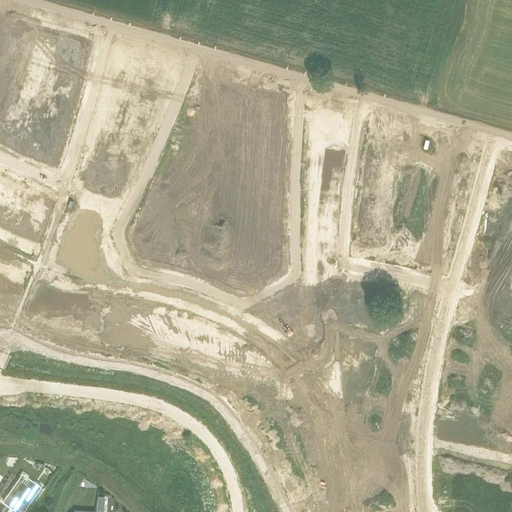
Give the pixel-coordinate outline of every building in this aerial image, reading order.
[(7,18),(1,40),(15,44),(16,40),(30,44),(34,32),(19,28),(21,22),(7,18)] [(44,39),(38,62),(49,65),(51,58),(53,58),(55,51),(80,58),(83,46),(80,45),(81,42),(72,39),(73,36),(65,34),(64,37),(55,35),(53,42),(44,39)] [(209,75),(205,88),(212,90),(211,93),(219,96),(216,106),(221,107),(219,115),(232,118),(239,92),(228,89),(231,81),(209,75)] [(50,115),(50,116),(53,117),(53,116),(58,117),(58,118),(69,121),(70,117),(71,114),(73,115),(75,107),(73,107),(74,104),(75,98),(67,96),(71,83),(56,79),(54,88),(61,90),(56,107),(54,106),(51,115),(50,115)] [(20,115),(12,134),(21,138),(16,148),(26,152),(27,150),(31,152),(30,156),(32,152),(45,158),(51,143),(39,138),(43,130),(28,123),(30,120),(20,115)] [(511,158),(507,157),(503,171),(511,173),(511,180),(511,181),(511,158)] [(364,175),(360,204),(379,207),(383,178),(391,179),(392,167),(376,163),(374,176),(364,175)] [(157,190),(154,197),(155,198),(154,201),(177,212),(183,199),(181,198),(184,191),(190,194),(196,180),(180,173),(174,186),(165,181),(162,189),(160,188),(159,190),(157,190)] [(0,193),(7,197),(14,184),(6,180),(7,178),(0,174),(0,193)] [(442,186),(438,198),(444,200),(440,216),(454,220),(458,208),(460,209),(462,199),(456,198),(458,190),(442,186)] [(23,195),(19,206),(35,213),(37,208),(49,212),(55,198),(47,195),(42,192),(42,193),(34,190),(30,198),(23,195)] [(249,210),(249,218),(251,218),(251,228),(253,228),(253,236),(272,235),(272,227),(274,227),(274,221),(277,221),(277,207),(274,207),(274,201),(251,201),(251,210),(249,210)] [(140,219),(135,233),(142,235),(139,246),(152,250),(155,239),(158,240),(163,226),(140,219)] [(359,235),(356,251),(365,253),(364,255),(374,257),(374,255),(383,256),(385,247),(394,249),(397,233),(377,229),(375,239),(359,235)] [(431,230),(425,249),(431,250),(427,264),(443,268),(445,260),(446,260),(448,252),(447,252),(450,243),(440,241),(442,233),(431,230)] [(474,269),(472,277),(487,282),(490,273),(492,273),(496,260),(502,262),(505,249),(493,246),(490,257),(478,254),(476,262),(474,262),(472,269),(474,269)] [(194,253),(188,269),(216,279),(222,263),(194,253)] [(269,317),(262,320),(270,325),(279,320),(276,314),(285,308),(289,315),(296,310),(295,295),(286,300),(284,295),(263,306),(269,317)] [(450,351),(445,375),(461,378),(465,358),(475,360),(478,347),(461,344),(459,353),(450,351)] [(440,409),(438,433),(440,434),(439,437),(450,438),(451,435),(453,435),(454,421),(463,422),(466,400),(452,399),(450,411),(440,409)] [(497,478),(491,496),(507,502),(510,494),(511,489),(511,477),(504,475),(507,469),(495,464),(491,475),(497,478)] [(9,492),(3,501),(11,507),(12,505),(21,511),(35,492),(37,493),(41,486),(32,480),(28,486),(20,480),(10,493),(9,492)]
